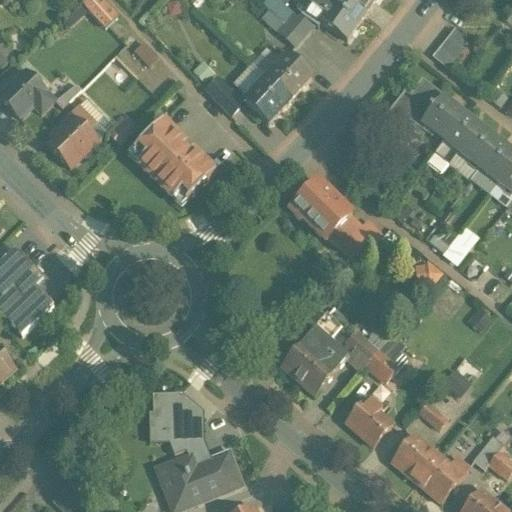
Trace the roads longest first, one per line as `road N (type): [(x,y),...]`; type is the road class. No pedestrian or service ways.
road 1 (tertiary): [(430,0),(184,274)]
road 2 (residential): [(180,329),(209,366),(378,511)]
road 3 (tertiary): [(0,463),(120,328)]
road 4 (residential): [(116,274),(0,166)]
